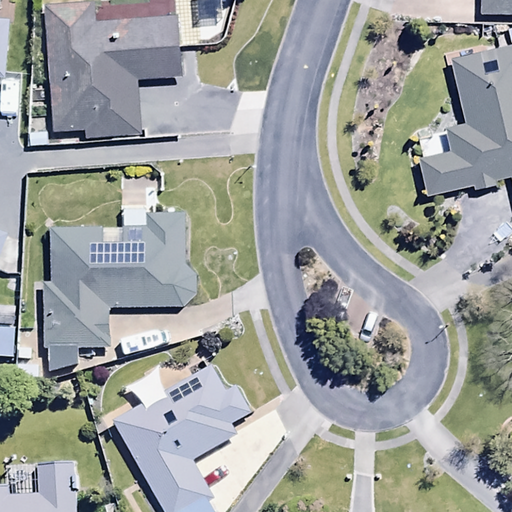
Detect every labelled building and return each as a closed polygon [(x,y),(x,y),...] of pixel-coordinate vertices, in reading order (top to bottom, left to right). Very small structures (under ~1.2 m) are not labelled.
[(511,0),(483,0),(483,21),(511,21),(511,0)] [(181,22),(99,28),(98,8),(46,12),(55,140),(86,137),(87,145),(143,141),(140,88),(185,85),(181,22)] [(0,82),(5,83),(9,27),(0,26),(0,82)] [(453,161),(423,168),(431,203),(478,193),(479,197),(499,193),(498,187),(511,183),(511,56),(455,69),(468,131),(447,135),(453,161)] [(47,289),(46,358),(51,358),(51,380),(80,370),(79,357),(112,357),(111,313),(186,311),(198,299),(199,281),(189,273),(189,220),(126,217),(126,235),(53,234),(53,289),(47,289)] [(0,266),(9,243),(0,239),(0,266)] [(17,311),(0,310),(0,364),(15,365),(17,311)] [(212,373),(114,428),(161,511),(212,511),(210,508),(215,505),(193,467),(238,442),(233,433),(252,423),(237,395),(227,400),(212,373)] [(0,511),(79,511),(78,470),(40,471),(41,501),(11,503),(11,494),(0,493),(0,511)]
